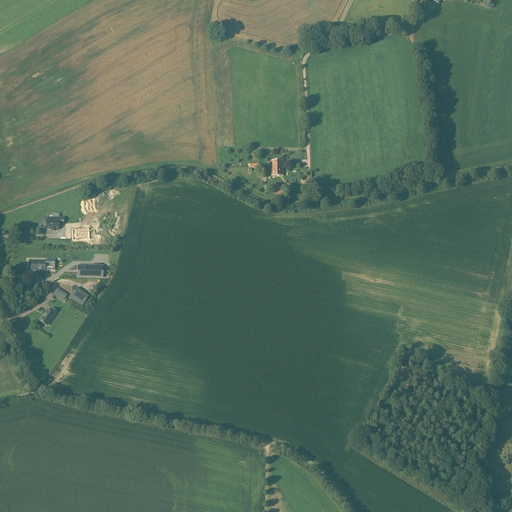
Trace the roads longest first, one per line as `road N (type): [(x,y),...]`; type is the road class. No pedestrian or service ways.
road 1 (unclassified): [(348,511),(289,449),(42,389),(0,313)]
road 2 (unclassified): [(303,195),(310,170),(307,60),(351,0)]
